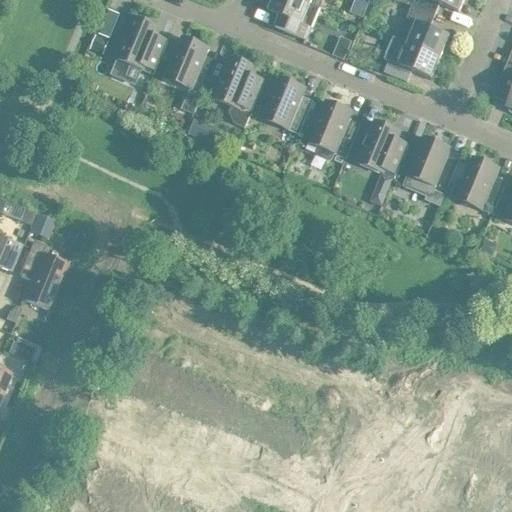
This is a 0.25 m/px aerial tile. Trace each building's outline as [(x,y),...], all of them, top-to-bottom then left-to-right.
[(309,4),(299,0),(266,0),(265,5),(266,9),(269,10),(268,12),(280,17),(275,29),(282,32),(305,42),(319,8),(309,4)] [(395,0),(396,1),(411,7),(434,17),(439,5),(458,13),(463,0),(395,0)] [(411,7),(401,30),(411,34),(407,45),(439,58),(448,36),(429,29),(434,17),(411,7)] [(108,10),(102,22),(113,27),(119,15),(108,10)] [(158,28),(134,18),(118,56),(142,67),(140,71),(153,76),(167,42),(155,37),(158,28)] [(95,35),(89,50),(102,55),(108,41),(95,35)] [(215,62),(203,57),(207,49),(182,38),(166,77),(190,87),(188,91),(201,96),(215,62)] [(439,58),(407,45),(392,38),(383,61),(388,63),(383,74),(406,83),(411,72),(430,80),(439,58)] [(230,58),(215,97),(232,104),(228,113),(233,125),(244,129),(264,82),(252,77),(255,69),(252,67),(253,65),(251,61),(241,56),(237,58),(236,61),(230,58)] [(303,89),(279,79),(263,117),(287,127),(285,131),(298,136),(312,102),(300,97),(303,89)] [(330,161),(332,155),(336,156),(343,159),(345,160),(359,126),(347,121),(350,112),(326,102),(310,141),(318,144),(314,155),(315,158),(326,163),(330,161)] [(194,120),(188,135),(215,146),(221,131),(194,120)] [(399,132),(374,122),(358,161),(382,171),(380,175),(393,180),(407,146),(395,141),(399,132)] [(424,139),(408,177),(403,189),(425,198),(423,202),(438,209),(458,162),(445,157),(449,149),(424,139)] [(497,169),(473,159),(457,197),(480,207),(479,211),(492,216),(506,182),(494,177),(497,169)] [(378,181),(370,201),(382,206),(390,186),(378,181)] [(23,210),(18,222),(30,227),(35,215),(23,210)] [(0,269),(7,272),(11,273),(22,246),(0,237),(0,269)] [(481,239),(476,251),(492,257),(497,246),(481,239)] [(29,281),(21,301),(48,312),(67,265),(42,254),(45,247),(32,242),(18,276),(29,281)] [(149,290),(147,299),(168,305),(171,296),(149,290)] [(8,313),(5,319),(14,323),(20,309),(15,307),(8,313)] [(152,309),(135,349),(159,359),(176,319),(152,309)] [(176,319),(159,359),(183,369),(199,329),(176,319)] [(199,329),(183,369),(206,378),(222,339),(199,329)] [(222,339),(206,378),(229,388),(246,348),(222,339)] [(20,358),(24,347),(15,343),(10,355),(20,358)] [(246,348),(229,388),(253,398),(269,358),(246,348)] [(269,358),(253,398),(277,408),(293,368),(269,358)] [(140,381),(135,393),(144,397),(149,385),(140,381)] [(303,399),(297,413),(321,423),(327,410),(357,423),(367,398),(356,394),(358,389),(345,384),(343,389),(327,382),(318,405),(303,399)] [(149,385),(144,397),(153,400),(157,388),(149,385)] [(187,400),(182,412),(190,416),(195,404),(187,400)] [(511,410),(485,400),(476,420),(511,435),(511,410)] [(195,404),(190,416),(199,420),(204,408),(195,404)] [(297,413),(291,428),(306,434),(297,454),(337,471),(346,448),(340,446),(329,441),(328,441),(316,436),(321,423),(297,413)] [(233,420),(228,432),(237,435),(242,423),(233,420)] [(476,420),(468,440),(504,455),(508,457),(511,447),(511,435),(476,420)] [(242,423),(237,435),(246,439),(251,427),(242,423)] [(468,440),(460,460),(495,475),(500,476),(508,457),(504,455),(468,440)] [(265,441),(261,450),(273,455),(277,446),(265,441)] [(297,454),(288,476),(328,493),(337,471),(297,454)] [(508,457),(500,476),(504,478),(511,481),(511,458),(508,457)] [(460,460),(452,480),(487,494),(492,496),(500,477),(500,476),(495,475),(460,460)] [(108,469),(103,481),(111,485),(116,473),(108,469)] [(116,473),(111,485),(120,488),(125,477),(116,473)] [(500,477),(492,496),(496,498),(511,504),(511,481),(504,478),(500,476),(500,477)] [(452,480),(444,500),(473,511),(485,511),(492,496),(487,494),(452,480)] [(161,491),(156,503),(165,507),(169,495),(161,491)] [(169,495),(165,507),(173,510),(178,498),(169,495)] [(492,496),(485,511),(511,511),(511,504),(496,498),(492,496)] [(73,499),(67,511),(100,511),(101,511),(73,499)] [(473,511),(444,500),(438,511),(473,511)]
